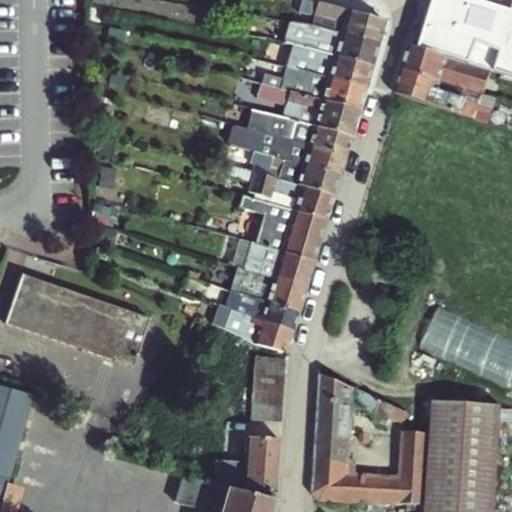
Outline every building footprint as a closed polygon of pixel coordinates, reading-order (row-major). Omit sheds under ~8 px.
[(491,72),(511,79),(511,0),(434,0),(419,50),(491,72)] [(289,19),(376,45),(383,21),(327,4),(311,1),(307,14),(292,9),(289,19)] [(282,41),(295,44),(302,46),(370,66),(376,45),(289,19),(282,41)] [(319,66),(316,74),(363,89),(370,66),(302,46),(295,44),(292,53),(276,48),(275,53),(291,58),(319,66)] [(401,72),(483,97),(491,72),(419,50),(415,49),(409,47),(401,72)] [(363,89),(316,74),(289,66),(283,87),(291,89),(357,110),(363,89)] [(395,96),(401,98),(420,104),(487,125),(491,114),(478,110),(483,97),(401,72),(394,96),(395,96)] [(275,113),(303,122),(349,136),(357,110),(291,89),(283,87),(252,80),(249,92),(278,101),(275,113)] [(260,132),(343,156),(349,136),(303,122),(275,113),(253,107),(246,128),(260,132)] [(272,158),(282,161),(337,176),(343,156),(260,132),(256,145),(274,150),(272,158)] [(337,176),(282,161),(272,158),(251,152),(248,163),(278,172),(276,179),(331,196),(335,182),(337,176)] [(249,186),(270,192),(293,200),(290,213),(323,223),(331,196),(276,179),(221,164),(220,167),(252,176),(249,186)] [(270,192),(265,206),(290,213),(293,200),(270,192)] [(260,218),(252,246),(311,263),(323,223),(290,213),(265,206),(239,198),(235,210),(260,218)] [(248,245),(241,270),(304,289),(311,263),(252,246),(248,245)] [(304,289),(241,270),(237,269),(231,289),(252,296),(297,311),(304,289)] [(149,319),(22,274),(4,323),(132,368),(149,319)] [(206,281),(186,275),(182,287),(202,294),(206,281)] [(252,296),(231,289),(224,309),(230,311),(245,316),(245,317),(252,296)] [(297,311),(252,296),(245,317),(291,332),(297,311)] [(217,309),(202,304),(198,316),(213,322),(217,309)] [(245,326),(241,339),(252,343),(285,353),(291,332),(245,317),(245,316),(230,311),(228,319),(235,322),(245,326)] [(245,326),(235,322),(231,335),(241,339),(245,326)] [(259,350),(257,374),(284,377),(283,360),(259,350)] [(279,422),(284,377),(257,374),(251,419),(279,422)] [(406,413),(320,374),(314,493),(319,501),(446,508),(446,511),(470,511),(473,490),(465,480),(430,478),(431,435),(403,433),(400,483),(348,479),(352,402),(374,412),(371,418),(384,424),(387,418),(400,424),(406,413)] [(29,396),(0,387),(0,511),(8,511),(10,505),(18,507),(21,497),(13,494),(15,486),(5,483),(29,396)] [(243,493),(274,494),(278,439),(247,437),(245,462),(215,460),(213,485),(243,494),(243,493)] [(166,463),(163,471),(191,479),(198,481),(200,473),(166,463)] [(269,511),(273,500),(243,494),(213,485),(198,481),(191,479),(185,499),(220,510),(219,511),(269,511)]
